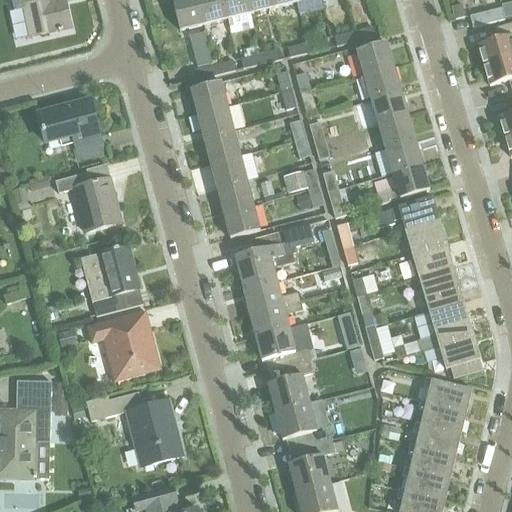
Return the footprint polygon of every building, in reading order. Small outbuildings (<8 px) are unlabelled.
[(52,0),(11,0),(14,13),(23,11),(29,39),(71,29),(66,6),(54,9),(52,0)] [(203,26),(196,0),(179,0),(172,2),(179,32),(203,26)] [(227,20),(221,0),(196,0),(203,26),(227,20)] [(246,0),(221,0),(227,20),(250,15),(246,0)] [(273,9),(271,0),(246,0),(250,15),(273,9)] [(295,0),(271,0),(273,9),(297,3),(295,0)] [(461,7),(451,10),(454,22),(464,19),(461,7)] [(504,22),(501,10),(469,18),(472,30),(504,22)] [(511,24),(493,31),(496,42),(477,47),(483,67),(511,58),(511,24)] [(353,34),(356,43),(375,39),(373,29),(353,34)] [(204,33),(189,37),(196,69),(211,65),(204,33)] [(356,43),(353,34),(334,38),(336,48),(356,43)] [(307,45),(309,55),(328,50),(326,40),(307,45)] [(363,77),(393,68),(386,44),(356,52),(363,77)] [(309,55),(307,45),(287,50),(290,59),(309,55)] [(279,51),(260,56),(262,66),(282,61),(279,51)] [(262,66),(260,56),(241,61),(243,71),(262,66)] [(511,58),(483,67),(489,88),(508,82),(511,93),(511,58)] [(233,63),(213,67),(216,77),(235,72),(233,63)] [(216,77),(213,67),(194,72),(196,82),(216,77)] [(401,93),(393,68),(363,77),(371,102),(401,93)] [(280,94),(291,92),(286,74),(275,77),(280,94)] [(298,96),(309,93),(304,76),(293,79),(298,96)] [(198,117),(227,109),(221,84),(191,92),(198,117)] [(296,109),(291,92),(280,94),(285,112),(296,109)] [(314,110),(309,93),(298,96),(303,114),(314,110)] [(371,102),(355,107),(362,131),(378,126),(408,117),(401,93),(371,102)] [(79,162),(103,155),(89,103),(38,117),(45,145),(61,141),(63,147),(75,144),(79,162)] [(227,109),(198,117),(204,141),(234,133),(227,109)] [(504,139),(511,136),(511,114),(499,119),(504,139)] [(415,142),(408,117),(378,126),(385,151),(415,142)] [(293,143),(304,140),(299,123),(288,126),(293,143)] [(312,145),(323,142),(318,125),(307,128),(312,145)] [(234,133),(204,141),(211,165),(240,157),(234,133)] [(304,140),(293,143),(298,161),(309,158),(304,140)] [(328,159),(323,142),(312,145),(317,162),(328,159)] [(422,166),(415,142),(385,151),(392,175),(422,166)] [(247,182),(240,157),(211,165),(217,190),(247,182)] [(392,175),(396,190),(375,196),(379,207),(400,200),(429,191),(422,166),(392,175)] [(306,192),(317,190),(312,172),(301,175),(306,192)] [(326,194),(337,191),(332,174),(321,177),(326,194)] [(87,175),(55,184),(59,195),(74,191),(86,234),(122,224),(110,181),(90,187),(87,175)] [(301,175),(282,180),(286,197),(306,192),(301,175)] [(247,182),(217,190),(224,215),(253,207),(247,182)] [(30,193),(34,206),(56,200),(51,186),(30,193)] [(322,207),(317,190),(306,192),(311,210),(322,207)] [(337,191),(326,194),(331,211),(334,221),(348,217),(342,208),(337,191)] [(24,192),(12,195),(16,209),(28,206),(24,192)] [(307,197),(295,200),(299,212),(310,209),(307,197)] [(432,200),(397,210),(372,218),(375,231),(393,226),(392,223),(400,221),(404,234),(439,223),(432,200)] [(260,232),(253,207),(224,215),(231,240),(260,232)] [(446,247),(439,223),(404,234),(411,257),(446,247)] [(337,229),(343,251),(352,248),(348,234),(346,226),(337,229)] [(287,233),(278,235),(281,246),(290,244),(292,251),(307,247),(302,229),(287,233)] [(253,253),(235,258),(238,268),(244,292),(277,284),(274,270),(291,266),(295,265),(292,251),(290,244),(281,246),(278,235),(256,241),(250,242),(253,253)] [(446,247),(411,257),(418,280),(453,269),(446,247)] [(352,248),(343,251),(348,269),(357,266),(353,251),(352,248)] [(143,306),(139,291),(140,291),(128,249),(81,261),(97,319),(125,311),(143,306)] [(453,269),(418,280),(424,302),(428,314),(463,304),(459,292),(453,269)] [(338,272),(322,277),(325,286),(341,282),(338,272)] [(357,299),(366,297),(361,281),(352,283),(357,299)] [(277,284),(244,292),(250,316),(301,303),(299,293),(281,298),(277,284)] [(28,288),(16,291),(20,304),(32,301),(28,288)] [(370,313),(366,297),(357,299),(361,315),(370,313)] [(304,312),(301,303),(250,316),(256,340),(290,331),(287,317),(304,312)] [(428,314),(413,318),(416,330),(423,353),(473,338),(466,315),(463,304),(428,314)] [(384,315),(373,319),(375,328),(386,325),(384,315)] [(160,366),(150,329),(123,337),(119,321),(88,330),(92,346),(102,343),(113,385),(150,375),(148,370),(160,366)] [(308,326),(290,331),(256,340),(263,363),(281,358),(284,369),(312,362),(309,352),(314,350),(308,326)] [(370,346),(378,343),(374,327),(365,330),(370,346)] [(380,332),(389,360),(401,356),(392,329),(380,332)] [(73,335),(57,339),(61,353),(76,349),(73,335)] [(357,337),(343,341),(346,353),(361,349),(357,337)] [(473,338),(423,353),(426,364),(441,359),(445,372),(450,371),(453,382),(459,381),(482,374),(479,362),(480,362),(473,338)] [(383,359),(378,343),(370,346),(374,362),(383,359)] [(312,362),(284,369),(287,382),(268,387),(275,415),(309,406),(302,379),(315,375),(312,362)] [(426,406),(467,416),(472,393),(426,381),(424,390),(429,391),(426,406)] [(16,413),(0,413),(0,457),(1,458),(1,482),(33,483),(33,481),(34,445),(49,446),(51,385),(17,384),(16,413)] [(126,414),(140,470),(183,459),(168,403),(143,410),(139,395),(108,403),(107,399),(86,404),(91,423),(126,414)] [(309,406),(275,415),(283,444),(302,439),(305,450),(332,443),(329,431),(321,403),(309,406)] [(67,404),(55,404),(54,421),(67,422),(67,404)] [(426,406),(421,404),(419,412),(424,413),(421,427),(421,428),(462,438),(467,416),(426,406)] [(81,409),(71,411),(74,423),(84,420),(81,409)] [(421,428),(421,427),(416,426),(414,434),(419,435),(416,449),(416,450),(456,460),(462,438),(421,428)] [(384,429),(381,441),(398,445),(401,434),(384,429)] [(340,441),(332,443),(335,456),(344,454),(340,441)] [(332,443),(305,450),(308,462),(288,467),(296,496),(330,487),(323,459),(335,456),(332,443)] [(416,450),(416,449),(410,448),(408,456),(413,457),(410,472),(451,482),(456,460),(416,450)] [(379,457),(377,465),(389,468),(391,460),(379,457)] [(377,465),(376,472),(391,475),(393,469),(377,465)] [(410,472),(405,470),(403,478),(408,479),(404,495),(445,505),(451,482),(410,472)] [(336,511),(330,487),(296,496),(299,511),(336,511)] [(173,490),(132,501),(134,511),(140,511),(145,511),(196,511),(190,511),(177,511),(175,503),(176,503),(173,490)] [(88,491),(77,493),(79,502),(90,499),(88,491)] [(404,495),(399,493),(398,501),(403,502),(400,511),(443,511),(445,505),(404,495)]
